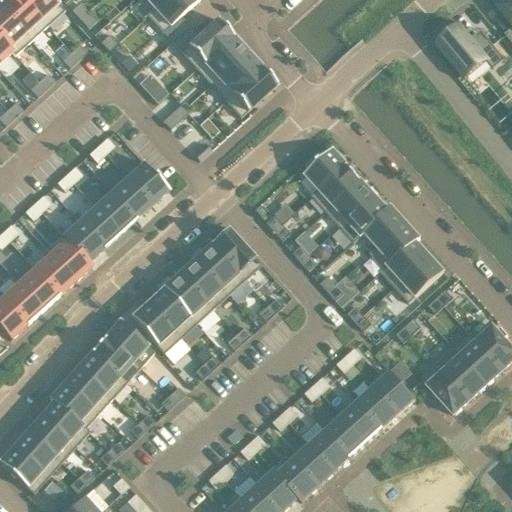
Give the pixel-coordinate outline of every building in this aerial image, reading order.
[(20,0),(4,0),(0,4),(0,9),(31,44),(47,29),(20,0)] [(51,0),(20,0),(47,29),(64,14),(51,0)] [(143,0),(154,12),(167,0),(143,0)] [(154,12),(147,18),(171,46),(189,30),(180,20),(199,2),(197,0),(167,0),(154,12)] [(511,0),(494,0),(492,2),(511,25),(511,30),(504,36),(511,45),(511,0)] [(80,5),(71,13),(79,22),(88,14),(80,5)] [(0,9),(0,41),(12,55),(11,55),(14,59),(31,44),(0,9)] [(88,14),(79,22),(87,31),(96,23),(88,14)] [(189,30),(171,46),(195,72),(232,39),(233,40),(234,39),(218,22),(198,39),(189,30)] [(460,28),(438,46),(466,81),(487,63),(493,71),(504,62),(488,42),(478,50),(470,41),(460,28)] [(109,37),(100,45),(108,54),(117,46),(109,37)] [(232,39),(195,72),(210,88),(247,55),(233,40),(232,39)] [(0,65),(11,55),(12,55),(0,41),(0,65)] [(118,46),(117,46),(108,54),(127,74),(136,66),(118,46)] [(79,47),(71,55),(78,63),(87,55),(79,47)] [(71,55),(62,63),(69,71),(78,63),(71,55)] [(247,55),(210,88),(224,104),(261,71),(261,70),(247,55)] [(261,71),(224,104),(239,121),(277,87),(261,70),(261,71)] [(47,76),(39,84),(46,92),(55,84),(47,76)] [(39,84),(30,92),(37,100),(46,92),(39,84)] [(162,91),(152,100),(157,106),(167,97),(162,91)] [(15,105),(7,113),(14,121),(23,113),(15,105)] [(180,108),(171,116),(179,124),(188,116),(180,108)] [(7,113),(0,118),(0,123),(5,129),(14,121),(7,113)] [(171,116),(162,124),(170,132),(179,124),(171,116)] [(107,141),(98,149),(105,157),(114,149),(107,141)] [(204,146),(193,157),(199,164),(211,153),(204,146)] [(98,149),(89,157),(96,165),(105,157),(98,149)] [(311,172),(304,178),(319,192),(347,167),(333,152),(323,161),(320,157),(307,168),(311,172)] [(142,166),(126,180),(152,208),(168,194),(169,193),(143,165),(142,166)] [(319,192),(311,199),(325,214),(360,182),(347,167),(319,192)] [(74,170),(66,178),(73,186),(82,178),(74,170)] [(66,178),(57,186),(64,194),(73,186),(66,178)] [(126,180),(110,195),(136,223),(152,208),(126,180)] [(360,182),(325,214),(339,229),(374,197),(360,182)] [(110,195),(94,209),(120,237),(136,223),(110,195)] [(374,197),(339,229),(354,246),(365,236),(363,235),(388,212),(374,197)] [(42,199),(34,207),(41,215),(50,207),(42,199)] [(34,207),(25,215),(32,223),(41,215),(34,207)] [(94,209),(78,224),(104,252),(120,237),(94,209)] [(388,212),(363,235),(365,236),(377,250),(378,251),(406,225),(391,209),(388,212)] [(273,219),(265,226),(274,235),(282,227),(273,219)] [(78,224),(62,239),(65,243),(66,242),(88,266),(89,266),(104,252),(78,224)] [(377,250),(370,256),(383,271),(385,273),(416,244),(420,241),(406,225),(378,251),(377,250)] [(282,227),(274,235),(282,244),(290,236),(282,227)] [(10,228),(2,236),(9,244),(18,236),(10,228)] [(227,231),(211,246),(244,283),(261,268),(227,231)] [(2,236),(0,237),(0,251),(0,252),(9,244),(2,236)] [(65,243),(50,257),(75,284),(92,269),(89,266),(88,266),(66,242),(65,243)] [(383,271),(380,274),(395,291),(430,259),(416,244),(385,273),(383,271)] [(211,246),(195,261),(228,298),(244,283),(211,246)] [(300,248),(292,256),(300,264),(308,257),(300,248)] [(50,257),(34,271),(59,299),(75,284),(50,257)] [(308,257),(300,264),(308,273),(316,266),(308,257)] [(430,259),(395,291),(409,306),(444,275),(430,259)] [(195,261),(179,275),(212,312),(228,298),(195,261)] [(34,271),(18,286),(43,313),(59,299),(34,271)] [(179,275),(163,290),(196,327),(212,312),(179,275)] [(328,279),(320,287),(328,295),(336,288),(328,279)] [(18,286),(2,300),(27,328),(43,313),(18,286)] [(344,297),(336,288),(328,295),(336,304),(344,297)] [(163,290),(147,304),(180,341),(196,327),(163,290)] [(446,293),(437,301),(444,309),(453,301),(446,293)] [(2,300),(0,301),(0,332),(10,343),(27,328),(2,300)] [(276,300),(267,308),(275,317),(284,309),(276,300)] [(437,301),(428,309),(436,317),(444,309),(437,301)] [(147,304),(130,319),(164,357),(173,367),(190,352),(180,341),(147,304)] [(267,308),(258,317),(266,325),(275,317),(267,308)] [(364,318),(356,309),(347,317),(355,326),(364,318)] [(372,327),(364,318),(355,326),(363,334),(372,327)] [(414,322),(405,330),(412,338),(421,330),(414,322)] [(119,324),(105,339),(140,370),(154,355),(119,324)] [(476,343),(476,344),(503,374),(511,365),(511,349),(504,340),(507,337),(500,330),(497,333),(493,328),(476,343)] [(252,338),(244,329),(235,337),(243,346),(252,338)] [(405,330),(396,338),(403,346),(412,338),(405,330)] [(470,336),(453,352),(459,359),(460,358),(487,388),(503,374),(476,344),(476,343),(470,336)] [(234,354),(243,346),(235,337),(226,346),(234,354)] [(105,339),(91,354),(127,386),(140,370),(105,339)] [(354,352),(346,360),(353,367),(362,360),(354,352)] [(91,354),(78,369),(113,401),(127,386),(91,354)] [(220,367),(212,358),(203,366),(211,375),(220,367)] [(445,372),(444,373),(471,403),(487,388),(460,358),(459,359),(445,372)] [(346,360),(337,367),(344,375),(353,367),(346,360)] [(438,365),(421,381),(454,418),(471,403),(444,373),(445,372),(438,365)] [(202,383),(211,375),(203,366),(194,375),(202,383)] [(78,369),(64,384),(99,416),(113,401),(78,369)] [(390,374),(373,390),(399,418),(415,402),(390,374)] [(322,381),(314,388),(321,396),(330,389),(322,381)] [(64,384),(49,401),(53,404),(54,403),(86,431),(99,416),(64,384)] [(314,388),(305,396),(312,404),(321,396),(314,388)] [(178,390),(169,398),(176,406),(185,398),(178,390)] [(373,390),(357,404),(383,432),(399,418),(373,390)] [(169,398),(160,406),(168,414),(176,406),(169,398)] [(53,404),(40,418),(75,450),(89,434),(86,431),(54,403),(53,404)] [(357,404),(341,419),(367,447),(383,432),(357,404)] [(290,409),(282,417),(289,425),(298,418),(290,409)] [(147,417),(139,425),(146,433),(155,425),(147,417)] [(282,417),(273,426),(280,433),(289,425),(282,417)] [(40,418),(26,434),(62,465),(75,450),(40,418)] [(341,419),(325,433),(351,461),(367,447),(341,419)] [(139,425),(130,433),(137,441),(146,433),(139,425)] [(237,432),(228,440),(234,447),(243,439),(237,432)] [(325,433),(309,448),(335,476),(351,461),(325,433)] [(26,434),(12,449),(48,481),(62,465),(26,434)] [(258,438),(250,446),(257,455),(266,446),(258,438)] [(117,445),(108,453),(116,461),(124,453),(117,445)] [(250,446),(241,454),(248,463),(257,455),(250,446)] [(309,448),(293,462),(319,490),(335,476),(309,448)] [(12,449),(0,462),(0,466),(33,497),(48,481),(12,449)] [(108,453),(99,461),(107,469),(116,461),(108,453)] [(293,462),(278,476),(300,500),(298,502),(302,505),(319,490),(293,462)] [(226,467),(218,475),(225,483),(234,476),(226,467)] [(87,472),(78,480),(85,488),(94,480),(87,472)] [(275,472),(258,488),(280,511),(287,511),(298,502),(300,500),(278,476),(275,472)] [(218,475),(209,483),(216,491),(225,483),(218,475)] [(78,480),(69,488),(76,496),(85,488),(78,480)] [(120,481),(112,488),(120,497),(129,490),(120,481)] [(280,511),(258,488),(242,502),(250,511),(280,511)] [(83,500),(69,511),(103,511),(107,509),(92,492),(83,500)] [(63,494),(54,502),(61,510),(70,502),(63,494)] [(135,497),(127,504),(134,511),(135,511),(143,506),(135,497)] [(250,511),(242,502),(231,511),(250,511)]
